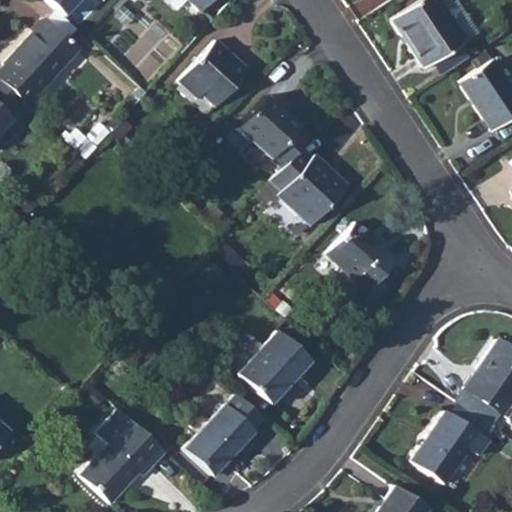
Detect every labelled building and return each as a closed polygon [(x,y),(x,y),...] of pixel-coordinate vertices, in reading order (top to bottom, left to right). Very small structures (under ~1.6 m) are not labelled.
[(176,0),(196,17),(211,0),(176,0)] [(432,0),(424,0),(389,23),(422,72),(429,68),(457,50),(463,46),(432,0)] [(0,70),(1,72),(0,73),(0,89),(19,107),(22,110),(33,100),(34,100),(74,56),(41,25),(0,69),(0,70)] [(209,46),(172,87),(192,105),(196,100),(210,113),(243,77),(209,46)] [(429,68),(438,81),(465,63),(457,50),(429,68)] [(511,92),(492,63),(459,85),(492,135),(511,122),(511,92)] [(0,128),(3,125),(19,107),(0,89),(0,128)] [(263,158),(280,174),(299,153),(307,144),(293,132),(294,130),(262,102),(234,135),(261,159),(263,158)] [(280,174),(270,185),(281,195),(276,202),(309,232),(346,191),(313,160),(310,163),(299,153),(280,174)] [(352,228),(324,260),(365,298),(394,267),(352,228)] [(274,338),(236,381),(267,409),(307,367),(274,338)] [(511,353),(497,344),(456,408),(498,436),(505,425),(511,429),(511,353)] [(498,436),(456,408),(448,419),(445,416),(412,466),(444,488),(466,454),(480,464),(499,436),(498,436)] [(194,439),(182,453),(211,480),(251,437),(221,409),(207,426),(196,417),(185,430),(194,439)] [(161,456),(115,413),(93,438),(106,450),(76,482),(107,510),(137,478),(139,480),(161,456)] [(0,427),(0,443),(8,435),(0,427)] [(425,511),(396,492),(381,511),(425,511)]
